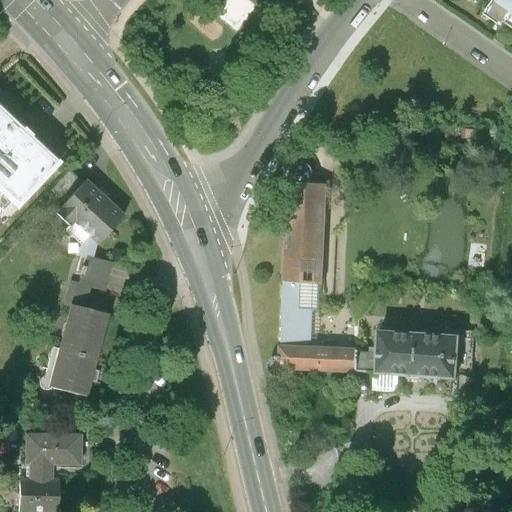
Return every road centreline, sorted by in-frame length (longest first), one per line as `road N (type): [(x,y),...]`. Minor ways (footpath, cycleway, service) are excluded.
road 1 (tertiary): [(191,237),(362,0)]
road 2 (primary): [(191,237),(223,329),(265,511)]
road 3 (residential): [(191,237),(148,340),(139,390),(147,511)]
road 4 (primary): [(67,40),(147,147),(191,237)]
road 5 (residential): [(408,0),(511,67)]
